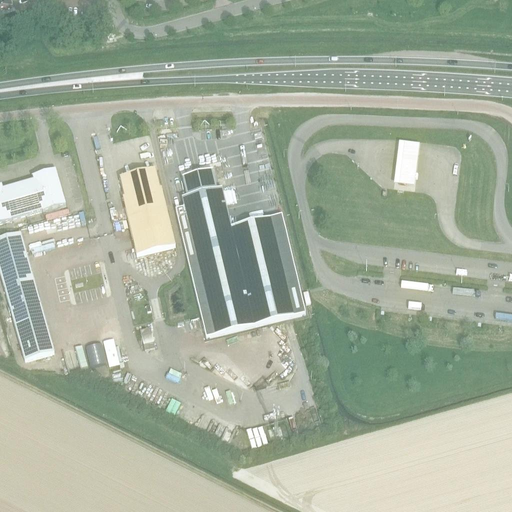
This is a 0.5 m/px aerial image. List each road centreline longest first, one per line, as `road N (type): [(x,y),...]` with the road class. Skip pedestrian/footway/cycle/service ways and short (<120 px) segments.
road 1 (unclassified): [(0,117),(267,100),(478,105),(511,113)]
road 2 (primary): [(511,67),(297,60),(88,80)]
road 3 (primary): [(88,80),(310,78),(511,88)]
road 4 (residential): [(225,11),(147,34),(120,22),(111,0)]
